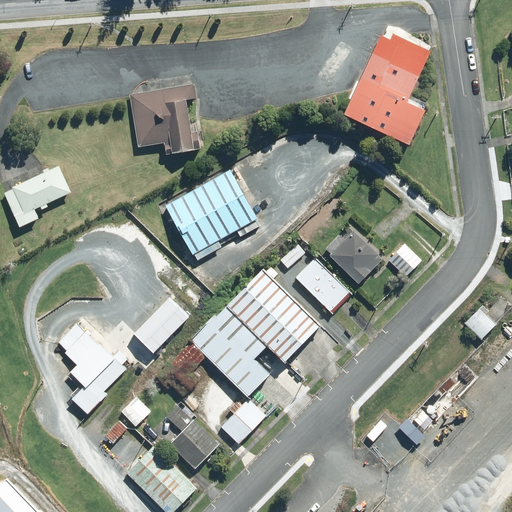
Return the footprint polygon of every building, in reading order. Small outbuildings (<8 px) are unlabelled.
[(382,104),(377,114),(400,124),(430,58),(383,37),(358,93),(382,104)] [(187,99),(197,97),(195,84),(131,95),(140,147),(165,142),(167,154),(202,148),(199,131),(193,132),(187,99)] [(49,204),(74,192),(61,166),(51,171),(50,168),(45,171),(46,173),(15,188),(16,189),(6,194),(22,227),(41,218),(37,209),(43,206),(45,209),(50,207),(49,204)] [(232,169),(168,205),(199,260),(224,246),(220,240),(239,229),(243,237),(263,226),(259,219),(260,218),(232,169)] [(332,254),(361,282),(385,256),(356,229),(354,231),(349,227),(342,235),(341,234),(328,248),(334,253),(332,254)] [(407,243),(391,260),(408,276),(424,260),(407,243)] [(290,270),(308,254),(300,245),(282,261),(290,270)] [(312,263),(296,279),(333,314),(352,294),(316,259),(312,263)] [(20,284),(31,298),(49,285),(38,270),(20,284)] [(229,307),(270,346),(287,363),(288,362),(322,327),(265,271),(231,305),(229,307)] [(186,288),(178,295),(195,315),(203,308),(186,288)] [(467,324),(484,340),(499,325),(489,315),(491,312),(485,306),(467,324)] [(257,359),(270,346),(229,307),(220,317),(218,315),(192,341),(250,397),(273,374),(257,359)] [(511,347),(511,313),(468,358),(485,375),(511,347)] [(109,394),(106,391),(128,367),(88,330),(67,352),(79,364),(73,371),(88,384),(74,399),(90,413),(109,394)] [(192,342),(168,367),(179,379),(204,354),(192,342)] [(482,379),(463,361),(399,429),(418,447),(482,379)] [(138,396),(123,411),(138,425),(152,410),(138,396)] [(231,409),(236,413),(223,426),(241,443),(268,415),(251,398),(243,406),(239,401),(231,409)] [(173,443),(197,467),(222,442),(197,418),(195,420),(179,404),(168,415),(184,431),(173,443)] [(153,446),(127,473),(167,511),(172,511),(196,488),(153,446)] [(0,484),(0,511),(38,511),(8,480),(0,484)]
